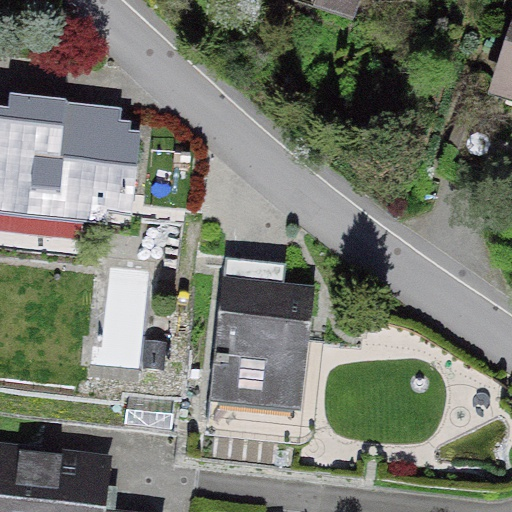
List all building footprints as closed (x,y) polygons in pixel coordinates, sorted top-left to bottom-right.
[(374,0),(232,0),(363,40),(374,0)] [(511,45),(491,113),(511,119),(511,45)] [(199,144),(0,119),(0,242),(184,265),(199,144)] [(320,300),(225,289),(208,433),(303,444),(320,300)] [(117,511),(122,474),(0,458),(0,511),(117,511)]
